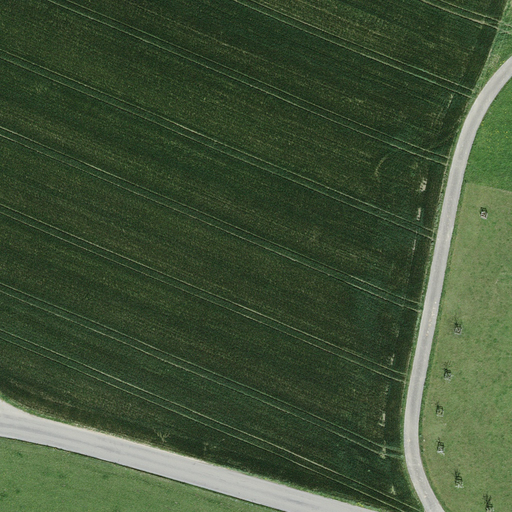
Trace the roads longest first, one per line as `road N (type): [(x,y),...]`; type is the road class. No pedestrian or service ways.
road 1 (track): [(434,511),(411,443),(417,383),(469,130),(511,65)]
road 2 (unclassified): [(0,422),(336,511)]
